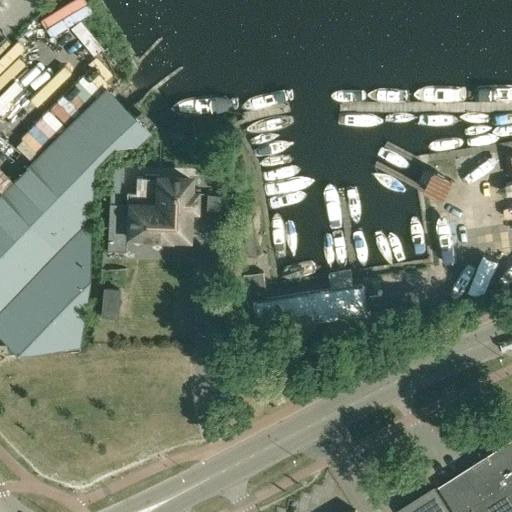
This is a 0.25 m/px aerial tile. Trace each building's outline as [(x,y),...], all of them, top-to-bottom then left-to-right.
[(58,252),(91,219),(94,162),(108,147),(134,144),(150,129),(106,87),(1,194),(58,252)] [(110,164),(109,180),(119,181),(120,165),(110,164)] [(188,178),(158,176),(158,175),(136,174),(135,192),(125,191),(125,204),(108,203),(107,251),(124,252),(125,209),(129,209),(129,234),(147,234),(146,236),(151,236),(154,240),(161,240),(164,237),(168,237),(168,236),(186,237),(187,207),(193,208),(194,192),(188,192),(188,178)] [(0,310),(58,252),(1,194),(0,194),(0,310)] [(259,255),(256,236),(252,213),(240,215),(248,257),(259,255)] [(80,344),(89,273),(91,219),(58,252),(0,310),(0,337),(16,353),(80,344)] [(259,334),(369,319),(364,284),(268,298),(264,272),(244,275),(249,307),(255,306),(259,334)] [(100,316),(116,317),(119,289),(103,288),(100,316)] [(418,293),(367,300),(369,319),(421,312),(418,293)] [(511,511),(511,440),(439,486),(455,511),(511,511)] [(401,511),(449,511),(435,489),(401,510),(401,511)]
